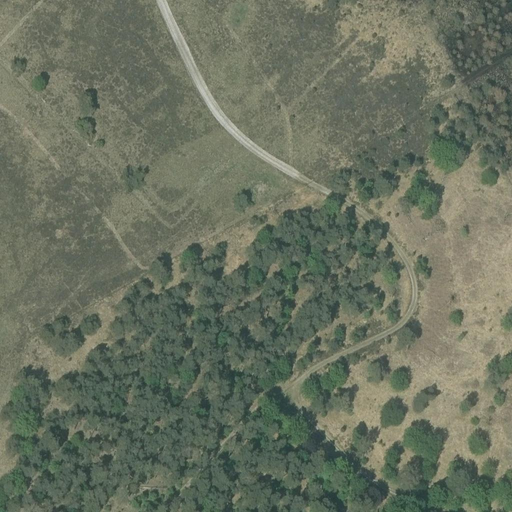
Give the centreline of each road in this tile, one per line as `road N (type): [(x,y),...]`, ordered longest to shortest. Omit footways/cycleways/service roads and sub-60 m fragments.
road 1 (track): [(280,390),(396,325),(413,300),(409,263),(371,221),(243,139),(205,96),(162,0)]
road 2 (track): [(434,511),(375,484),(280,390)]
road 3 (track): [(280,390),(159,511)]
